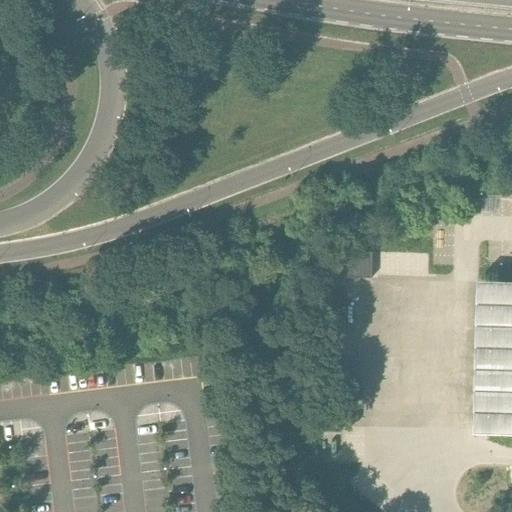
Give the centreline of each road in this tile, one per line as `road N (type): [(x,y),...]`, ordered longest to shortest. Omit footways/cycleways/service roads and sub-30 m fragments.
road 1 (primary): [(0,254),(144,220),(511,78)]
road 2 (primary): [(81,0),(112,64),(109,123),(73,185),(0,225)]
road 3 (primary): [(276,0),(511,30)]
